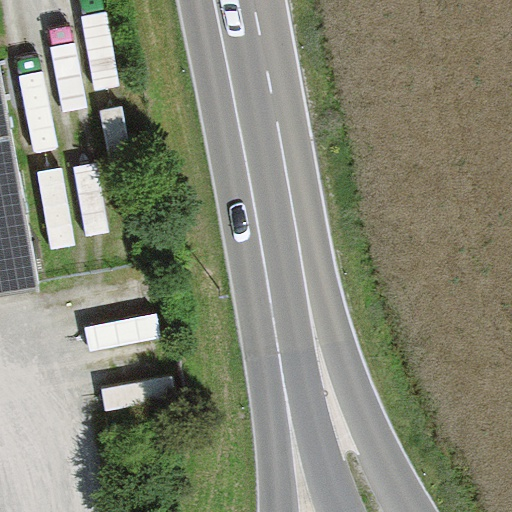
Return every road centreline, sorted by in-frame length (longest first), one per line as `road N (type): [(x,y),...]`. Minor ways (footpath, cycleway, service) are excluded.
road 1 (motorway): [(413,511),(355,391),(312,224),(260,122)]
road 2 (secondary): [(260,122),(312,511)]
road 3 (secondary): [(236,0),(260,122)]
